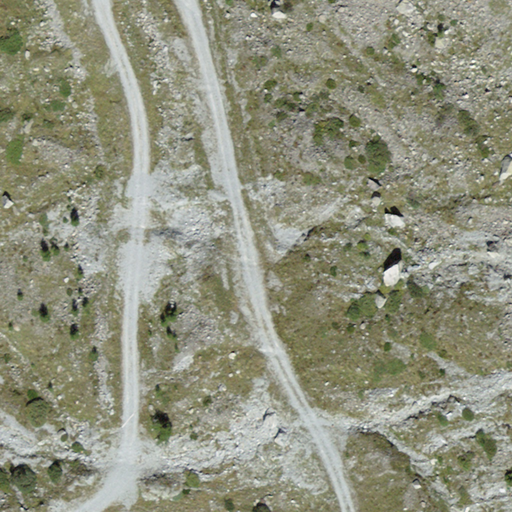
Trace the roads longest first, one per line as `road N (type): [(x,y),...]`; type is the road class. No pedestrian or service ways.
road 1 (track): [(186,0),(248,296),(270,359),(327,457),(344,511)]
road 2 (track): [(84,511),(110,494),(127,467),(139,146),(103,0)]
